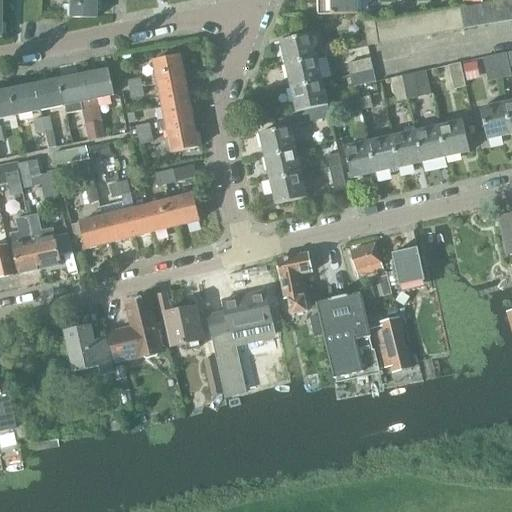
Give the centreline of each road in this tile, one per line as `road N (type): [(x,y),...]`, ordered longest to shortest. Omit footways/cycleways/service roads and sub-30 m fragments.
road 1 (residential): [(250,254),(511,190)]
road 2 (residential): [(0,61),(257,7)]
road 3 (residential): [(250,254),(0,313)]
road 4 (residential): [(250,254),(222,118),(257,7)]
